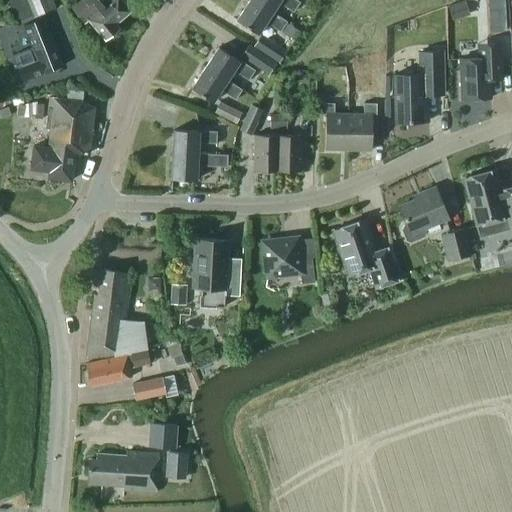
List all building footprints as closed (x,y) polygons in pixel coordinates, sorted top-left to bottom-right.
[(27,0),(35,17),(56,9),(52,0),(27,0)] [(77,0),(71,6),(85,22),(89,19),(106,39),(120,27),(116,23),(131,10),(122,0),(77,0)] [(272,13),(251,0),(250,0),(237,20),(258,33),(266,21),(281,31),(287,21),(273,11),(272,13)] [(251,0),(272,13),(273,11),(279,2),(294,12),(301,2),(298,0),(251,0)] [(464,0),(449,5),(454,19),(470,14),(465,0),(464,0)] [(505,0),(488,0),(489,15),(506,14),(505,0)] [(45,17),(21,26),(29,47),(12,53),(23,81),(64,65),(45,17)] [(402,28),(388,29),(389,39),(402,38),(402,28)] [(287,51),(261,34),(253,45),(279,63),(287,51)] [(462,99),(492,97),(491,81),(503,81),(501,42),(478,44),(479,58),(460,59),(462,99)] [(242,55),(269,74),(277,63),(250,44),(242,55)] [(227,81),(228,79),(234,70),(249,80),(256,70),(240,59),(239,60),(219,47),(206,67),(227,81)] [(445,94),(444,51),(420,52),(420,61),(420,74),(409,74),(394,75),(395,121),(429,120),(429,94),(445,94)] [(408,61),(409,74),(420,74),(420,61),(408,61)] [(227,81),(206,67),(192,88),(213,102),(221,89),(244,104),(251,95),(228,79),(227,81)] [(70,98),(83,100),(84,92),(84,91),(69,89),(68,98),(70,98)] [(75,151),(89,153),(95,107),(83,101),(50,97),(46,128),(50,128),(48,147),(34,145),(31,169),(50,171),(49,177),(72,180),(75,151)] [(19,104),(17,115),(29,117),(43,119),(45,104),(38,104),(38,102),(35,102),(25,104),(25,105),(19,104)] [(242,112),(221,102),(216,113),(219,115),(220,115),(237,124),(242,112)] [(349,150),(349,114),(335,113),(335,103),(322,102),(322,114),(326,114),(326,149),(349,150)] [(7,103),(0,105),(0,110),(2,116),(11,113),(7,103)] [(240,129),(252,135),(265,109),(252,103),(240,129)] [(349,114),(349,150),(372,150),(373,114),(377,115),(377,103),(364,103),(364,114),(349,114)] [(271,128),(287,128),(287,114),(271,113),(271,128)] [(198,155),(199,153),(199,142),(217,143),(218,131),(199,130),(199,131),(175,129),(173,154),(198,155)] [(278,171),(279,135),(255,134),(255,170),(278,171)] [(279,135),(278,171),(301,171),(302,135),(279,135)] [(231,167),(232,155),(199,153),(198,155),(173,154),(172,178),(197,179),(198,165),(231,167)] [(464,177),(477,225),(507,217),(510,225),(511,224),(511,186),(501,189),(495,169),(464,177)] [(400,205),(407,224),(404,225),(403,229),(407,239),(410,241),(424,235),(425,232),(424,228),(448,218),(435,187),(422,192),(423,195),(400,205)] [(348,275),(370,268),(376,287),(401,278),(390,246),(376,251),(365,218),(333,229),(348,275)] [(442,233),(448,259),(472,254),(466,227),(442,233)] [(268,276),(301,272),(302,283),(315,281),(312,258),(300,259),(298,237),(264,241),(268,276)] [(240,296),(242,268),(228,267),(229,240),(196,238),(193,287),(203,288),(203,295),(200,295),(199,306),(216,307),(216,305),(225,305),(225,295),(240,296)] [(126,320),(131,278),(126,278),(126,272),(102,269),(99,295),(95,294),(87,358),(121,354),(148,348),(144,321),(126,320)] [(148,277),(148,290),(161,290),(161,277),(148,277)] [(172,284),(171,304),(186,304),(187,285),(172,284)] [(338,304),(334,290),(320,294),(324,308),(338,304)] [(186,339),(203,335),(199,318),(182,322),(186,339)] [(259,335),(254,323),(245,327),(250,339),(259,335)] [(178,342),(167,346),(171,358),(183,354),(178,342)] [(91,385),(133,376),(130,367),(151,363),(148,348),(121,354),(121,355),(88,363),(91,385)] [(133,383),(136,399),(166,393),(162,377),(133,383)] [(150,421),(150,445),(178,445),(178,421),(150,421)] [(124,490),(157,492),(160,453),(127,451),(127,455),(97,453),(97,459),(90,458),(88,478),(95,478),(95,484),(124,486),(124,490)] [(168,461),(186,462),(187,452),(169,451),(168,461)]
